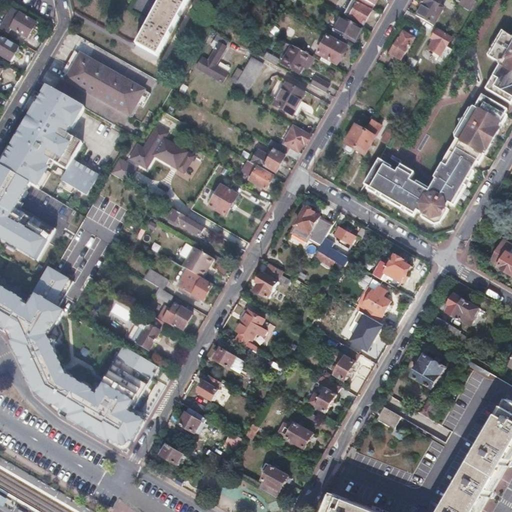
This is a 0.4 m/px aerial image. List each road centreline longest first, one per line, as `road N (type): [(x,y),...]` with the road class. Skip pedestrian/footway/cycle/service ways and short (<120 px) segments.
road 1 (residential): [(298,178),(128,465)]
road 2 (residential): [(303,511),(445,262)]
road 3 (residential): [(403,0),(298,178)]
road 4 (residential): [(128,465),(26,393),(0,346)]
road 5 (residential): [(298,178),(445,262)]
road 6 (residential): [(0,132),(62,26),(56,0)]
road 7 (residential): [(0,413),(114,485)]
road 8 (residential): [(445,262),(511,149)]
